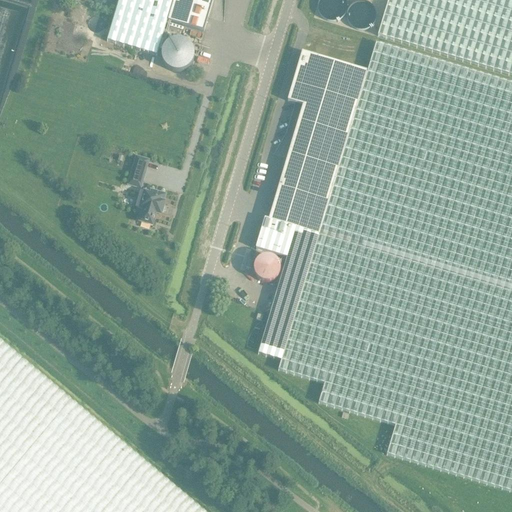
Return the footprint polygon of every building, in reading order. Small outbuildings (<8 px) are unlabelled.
[(157,56),(167,22),(173,0),(119,0),(107,41),(157,56)] [(173,0),(167,22),(204,33),(213,0),(173,0)] [(511,0),(388,0),(378,37),(511,76),(511,0)] [(169,25),(167,30),(180,34),(182,28),(169,25)] [(281,361),(278,371),(301,378),(324,385),(318,404),(338,411),(395,427),(387,456),(511,493),(511,84),(376,44),(367,73),(318,236),(281,361)] [(318,236),(367,73),(302,53),(287,102),(303,106),(269,221),(318,236)] [(148,161),(136,157),(130,179),(142,183),(148,161)] [(165,195),(145,189),(139,209),(143,210),(140,222),(152,226),(156,214),(160,215),(164,203),(163,203),(165,195)] [(256,250),(287,259),(258,356),(281,361),(318,236),(269,221),(264,220),(256,250)] [(250,269),(255,255),(249,254),(245,267),(250,269)] [(201,511),(0,342),(0,511),(201,511)]
